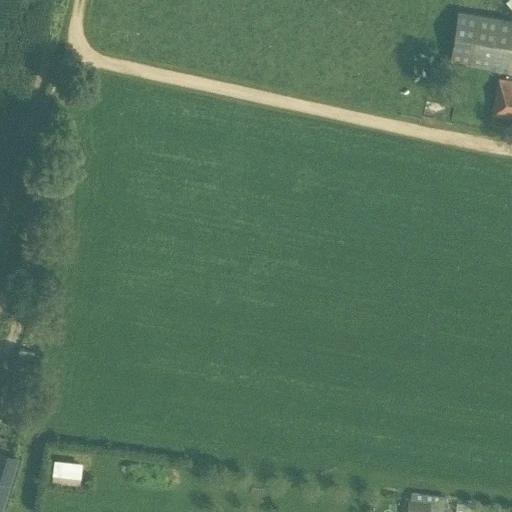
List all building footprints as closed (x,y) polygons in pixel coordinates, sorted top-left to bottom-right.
[(505,69),(511,31),(511,21),(458,12),(450,59),(505,69)] [(511,117),(511,81),(499,79),(493,114),(511,117)] [(0,511),(1,511),(18,458),(0,451),(0,511)] [(77,482),(80,461),(52,457),(49,478),(77,482)] [(409,499),(408,511),(430,511),(431,502),(409,499)]
